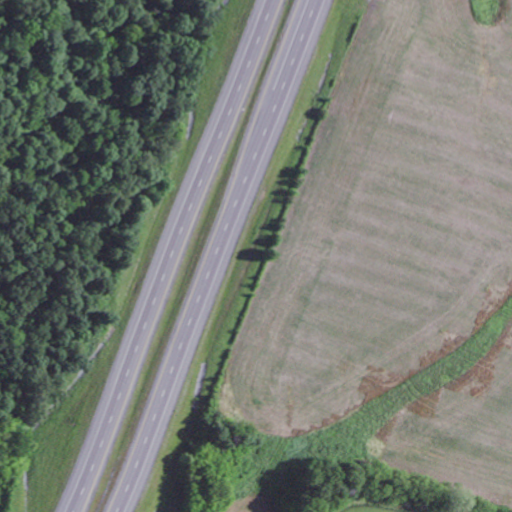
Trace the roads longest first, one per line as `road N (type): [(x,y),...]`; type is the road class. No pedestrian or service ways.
road 1 (trunk): [(110,511),(313,0)]
road 2 (trunk): [(270,0),(69,511)]
